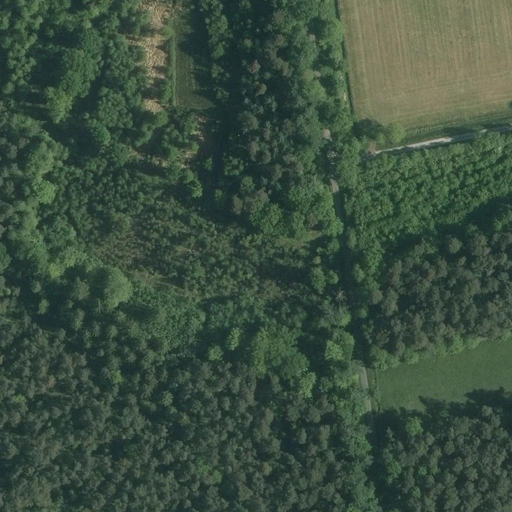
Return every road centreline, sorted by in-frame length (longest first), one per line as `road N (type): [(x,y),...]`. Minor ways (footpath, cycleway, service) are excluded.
road 1 (unclassified): [(307,0),(384,511)]
road 2 (track): [(511,127),(331,164)]
